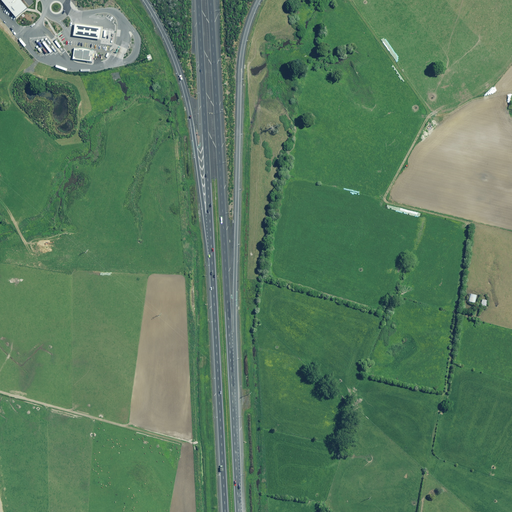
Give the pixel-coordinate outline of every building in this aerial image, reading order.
[(0,0),(16,17),(27,7),(20,0),(0,0)] [(56,21),(50,18),(47,25),(53,28),(56,21)] [(102,27),(75,23),(73,36),(100,39),(102,27)] [(81,48),(74,48),(73,59),(92,61),(93,51),(88,49),(81,48)] [(477,295),(470,294),(468,301),(475,303),(477,295)]
